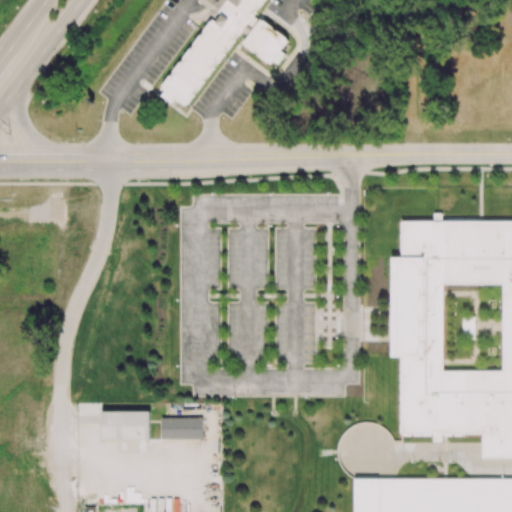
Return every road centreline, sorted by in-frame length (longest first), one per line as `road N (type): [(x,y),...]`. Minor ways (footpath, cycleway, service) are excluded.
road 1 (residential): [(0,160),(351,158)]
road 2 (residential): [(351,158),(511,156)]
road 3 (primary): [(0,107),(81,0)]
